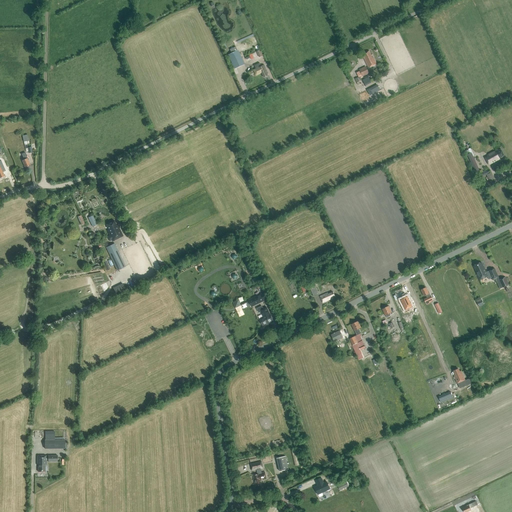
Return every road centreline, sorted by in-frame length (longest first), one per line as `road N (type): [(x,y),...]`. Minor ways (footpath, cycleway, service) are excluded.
road 1 (unclassified): [(0,198),(76,181),(442,0)]
road 2 (unclassified): [(232,504),(215,390),(228,365),(511,225)]
